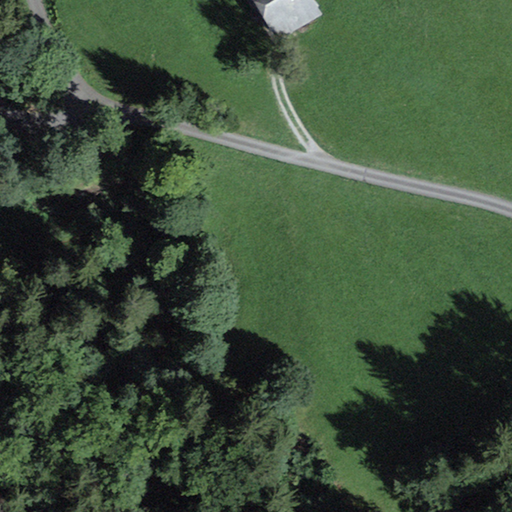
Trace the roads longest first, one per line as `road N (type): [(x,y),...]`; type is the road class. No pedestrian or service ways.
road 1 (track): [(511,212),(214,131),(72,109)]
road 2 (unclassified): [(52,0),(73,80),(72,109),(52,122),(34,118),(0,61)]
